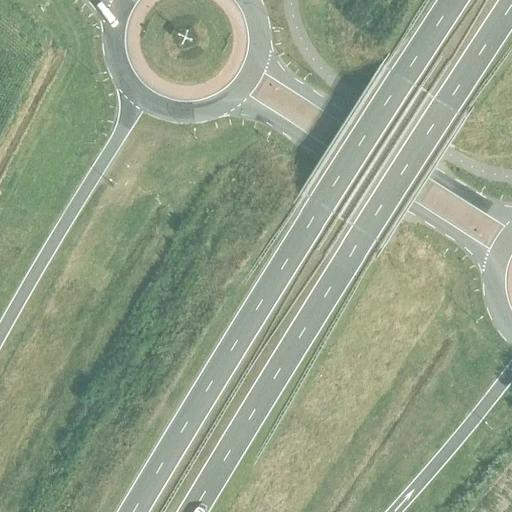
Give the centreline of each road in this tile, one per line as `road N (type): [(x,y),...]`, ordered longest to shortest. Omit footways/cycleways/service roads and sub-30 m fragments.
road 1 (trunk): [(454,0),(135,511)]
road 2 (trunk): [(196,511),(511,5)]
road 3 (secondary): [(231,95),(495,260)]
road 4 (secondary): [(511,217),(257,54)]
road 5 (trunk): [(141,96),(0,342)]
road 6 (trunk): [(388,511),(511,372)]
